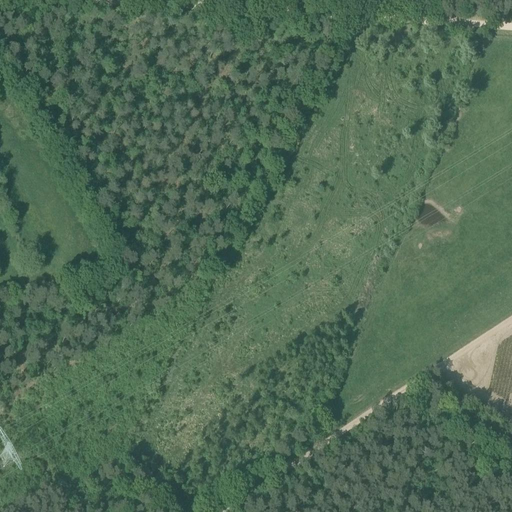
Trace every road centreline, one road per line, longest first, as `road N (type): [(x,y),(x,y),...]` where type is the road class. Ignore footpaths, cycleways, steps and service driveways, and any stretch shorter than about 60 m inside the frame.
road 1 (track): [(511,321),(218,511)]
road 2 (track): [(176,0),(511,23)]
